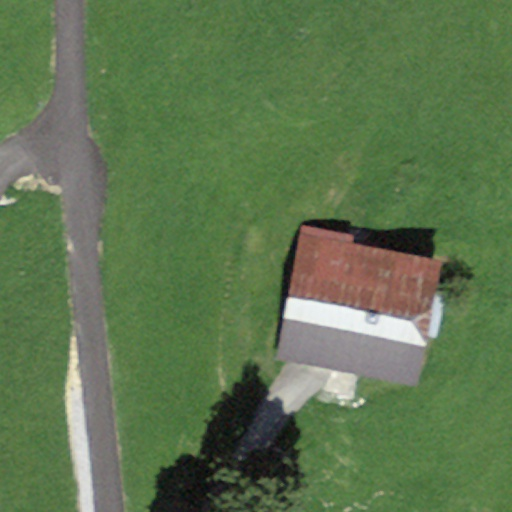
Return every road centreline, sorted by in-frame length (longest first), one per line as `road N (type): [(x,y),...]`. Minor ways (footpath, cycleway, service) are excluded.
road 1 (track): [(70,0),(75,147),(110,511)]
road 2 (track): [(214,511),(302,384)]
